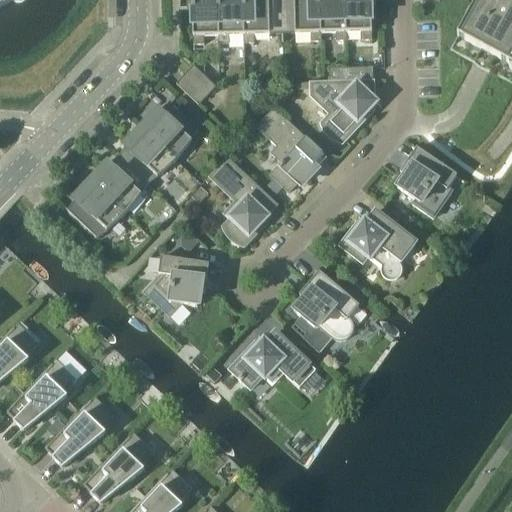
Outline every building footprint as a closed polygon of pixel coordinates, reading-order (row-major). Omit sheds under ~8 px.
[(218,38),(216,0),(186,0),(187,12),(192,12),(193,47),(204,47),(203,38),(218,38)] [(243,37),(241,0),(216,0),(218,38),(218,46),(229,46),(229,37),(243,37)] [(282,36),(280,0),(241,0),(243,37),(243,46),(254,45),(254,37),(282,36)] [(321,35),(320,0),(280,0),(282,36),(310,35),(310,44),(321,44),(321,35)] [(320,0),(321,35),(335,35),(335,43),(346,43),(346,34),(345,0),(320,0)] [(345,0),(346,34),(360,34),(360,42),(371,42),(371,7),(375,7),(375,0),(345,0)] [(511,0),(477,0),(471,13),(465,24),(450,51),(481,68),(511,85),(511,83),(511,0)] [(184,77),(207,98),(216,89),(193,68),(184,77)] [(372,69),(341,70),(341,83),(372,82),(372,69)] [(341,83),(341,70),(329,71),(329,84),(341,83)] [(207,98),(184,77),(176,86),(198,107),(207,98)] [(297,85),(291,91),(311,91),(311,99),(330,117),(322,125),(322,124),(320,125),(325,135),(333,142),(343,146),(343,145),(373,113),(371,111),(377,104),(373,100),(373,83),(297,85)] [(144,125),(140,129),(176,163),(180,158),(178,157),(189,145),(188,144),(198,133),(169,104),(147,128),(144,125)] [(296,186),(299,189),(309,178),(307,175),(324,158),(274,110),(256,129),(277,150),(271,156),(281,165),(270,177),(288,195),(296,186)] [(176,163),(140,129),(136,133),(139,136),(118,158),(147,186),(158,176),(159,177),(170,165),(172,167),(176,163)] [(448,191),(456,178),(416,151),(407,164),(411,167),(396,190),(415,202),(412,207),(433,221),(452,193),(448,191)] [(94,178),(90,182),(125,216),(129,212),(127,210),(138,199),(137,197),(147,186),(118,158),(96,181),(94,178)] [(227,160),(209,179),(235,204),(224,216),(230,222),(224,229),(224,228),(222,228),(227,238),(235,246),(245,249),(245,248),(244,248),(264,228),(262,226),(268,219),(267,217),(276,207),(227,160)] [(125,216),(90,182),(86,187),(89,189),(67,212),(96,240),(107,229),(109,230),(120,219),(121,220),(125,216)] [(356,228),(339,250),(362,267),(367,261),(370,263),(371,261),(382,270),(382,276),(386,280),(391,282),(396,280),(400,275),(399,270),(396,265),(398,263),(401,265),(416,245),(375,214),(367,224),(364,222),(359,229),(356,228)] [(206,283),(208,267),(192,264),(181,254),(175,262),(161,260),(158,276),(161,277),(144,295),(169,319),(180,306),(197,309),(201,282),(206,283)] [(311,291),(293,313),(300,319),(294,327),(305,336),(301,341),(318,356),(331,340),(337,343),(344,342),(349,339),(352,333),(352,326),(348,321),(359,308),(357,307),(364,300),(347,286),(341,293),(319,274),(307,288),(311,291)] [(13,330),(0,343),(0,381),(3,379),(1,378),(8,371),(12,375),(34,351),(38,346),(17,326),(13,330)] [(266,344),(263,342),(257,348),(255,346),(229,374),(238,382),(238,383),(240,385),(241,385),(250,393),(262,381),(264,383),(265,381),(271,387),(282,375),(299,391),(316,373),(275,334),(266,344)] [(51,367),(6,414),(8,417),(25,433),(40,417),(41,416),(40,415),(46,408),(50,411),(73,387),(77,383),(55,362),(51,367)] [(14,387),(2,400),(11,407),(22,395),(14,387)] [(44,451),(63,469),(79,452),(78,451),(85,444),(89,448),(111,424),(90,403),(44,451)] [(57,421),(45,433),(53,441),(65,428),(57,421)] [(83,487),(102,506),(118,489),(117,488),(123,481),(127,484),(150,460),(148,458),(151,455),(133,438),(130,442),(128,440),(83,487)] [(132,511),(173,511),(188,497),(186,495),(189,491),(172,475),(168,478),(166,476),(132,511)] [(136,491),(122,506),(127,511),(131,511),(144,499),(136,491)]
